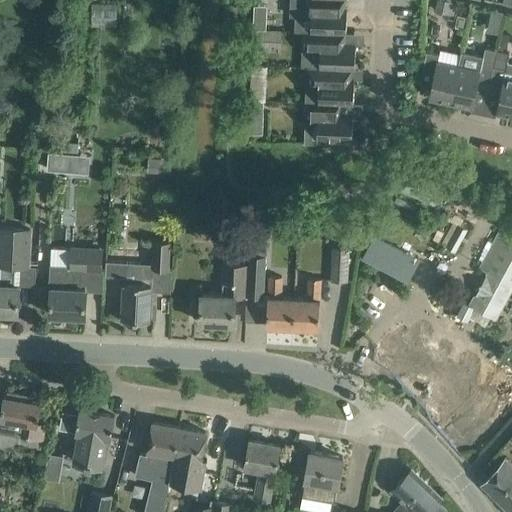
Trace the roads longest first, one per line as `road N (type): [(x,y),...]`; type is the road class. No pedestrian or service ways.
road 1 (residential): [(67,349),(96,385),(334,426),(387,411)]
road 2 (tertiary): [(387,411),(328,375),(292,366),(67,349)]
road 3 (residential): [(511,142),(392,113),(378,78),(378,0)]
road 4 (tertiary): [(481,511),(387,411)]
